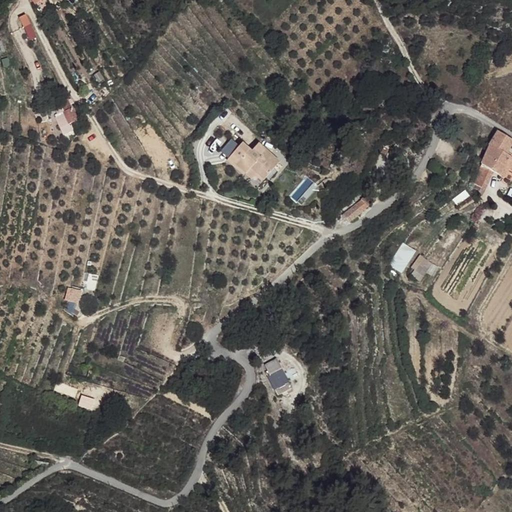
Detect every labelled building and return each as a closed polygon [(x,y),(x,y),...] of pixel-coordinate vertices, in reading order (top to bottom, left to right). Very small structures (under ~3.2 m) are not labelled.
[(29,0),(33,10),(44,6),(42,0),(29,0)] [(26,18),(21,21),(25,31),(31,28),(26,18)] [(65,91),(56,95),(62,109),(68,122),(77,118),(65,91)] [(62,109),(56,112),(59,125),(68,122),(62,109)] [(257,130),(241,145),(257,162),(263,156),(269,163),(274,169),(291,153),(273,133),(265,140),(257,130)] [(490,143),(483,165),(492,170),(498,175),(504,167),(507,168),(511,171),(511,158),(506,154),(511,143),(511,140),(497,132),(490,143)] [(263,156),(257,162),(262,168),(269,163),(263,156)] [(483,165),(474,183),(482,188),(492,170),(483,165)] [(504,167),(498,175),(502,177),(508,169),(504,167)] [(474,183),(471,190),(478,194),(482,188),(474,183)] [(371,200),(364,194),(360,198),(366,205),(371,200)] [(360,198),(356,203),(362,208),(366,205),(360,198)] [(362,208),(356,203),(345,215),(348,219),(350,221),(362,208)] [(388,265),(402,273),(415,250),(402,242),(388,265)] [(419,282),(432,263),(420,255),(408,275),(419,282)] [(67,287),(63,300),(78,304),(81,291),(67,287)] [(282,379),(271,384),(275,394),(274,395),(280,408),(293,403),(282,379)] [(293,403),(280,408),(282,414),(295,408),(293,403)]
